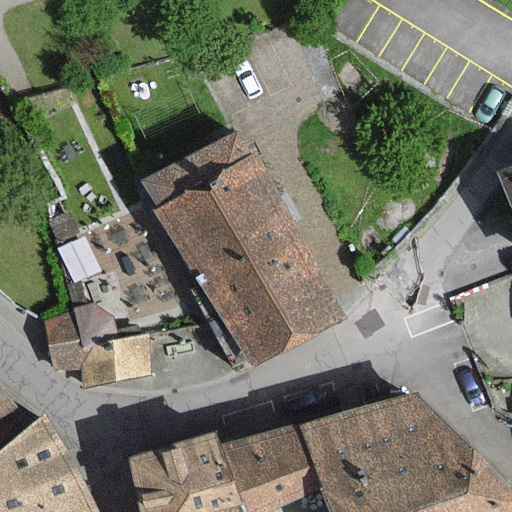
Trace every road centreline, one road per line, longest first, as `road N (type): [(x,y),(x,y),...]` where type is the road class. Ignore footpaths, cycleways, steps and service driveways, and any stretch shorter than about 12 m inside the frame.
road 1 (residential): [(383,309),(274,386),(153,417),(105,441)]
road 2 (residential): [(383,309),(511,136)]
road 3 (residential): [(511,468),(383,309)]
road 4 (residential): [(105,441),(76,404),(0,353)]
